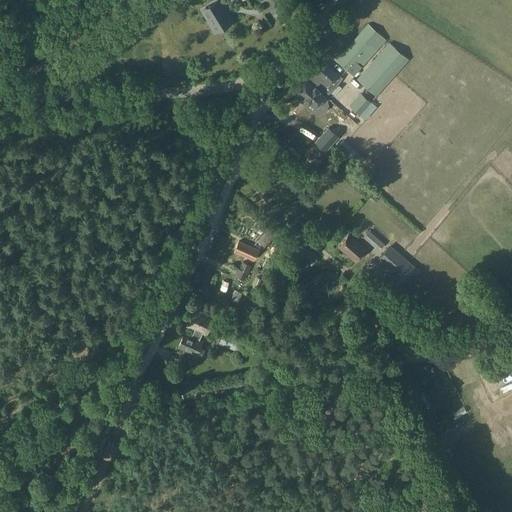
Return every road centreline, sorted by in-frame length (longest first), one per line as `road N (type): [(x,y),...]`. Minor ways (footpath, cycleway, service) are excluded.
road 1 (track): [(130,397),(511,343)]
road 2 (tertiary): [(0,102),(208,90),(263,77),(341,0)]
road 3 (track): [(170,315),(271,70)]
road 4 (track): [(170,315),(109,333),(0,419)]
road 5 (track): [(477,511),(386,363)]
road 6 (track): [(130,397),(81,511)]
